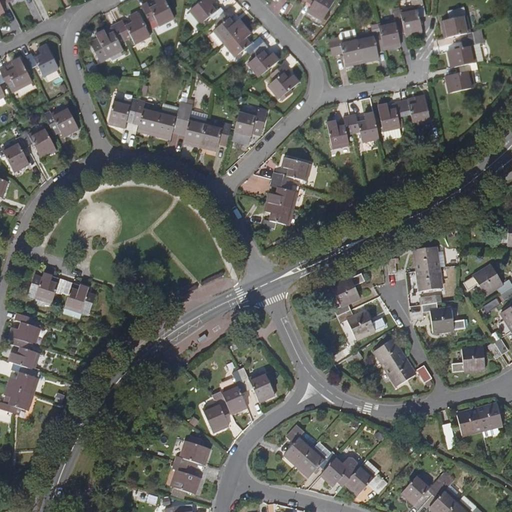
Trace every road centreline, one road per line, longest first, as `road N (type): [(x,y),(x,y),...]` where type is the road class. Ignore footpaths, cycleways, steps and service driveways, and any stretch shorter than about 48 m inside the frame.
road 1 (tertiary): [(265,284),(197,316),(113,383),(70,451),(49,511)]
road 2 (tertiary): [(511,145),(451,194),(265,284)]
road 3 (residential): [(218,194),(316,95)]
road 4 (residential): [(70,31),(69,64),(104,161)]
road 5 (residential): [(104,161),(47,193),(18,245)]
road 6 (residential): [(316,95),(312,63),(248,0)]
road 7 (residential): [(218,194),(165,164),(104,161)]
